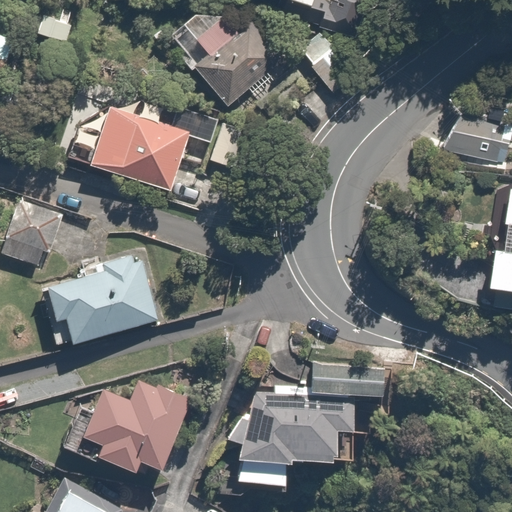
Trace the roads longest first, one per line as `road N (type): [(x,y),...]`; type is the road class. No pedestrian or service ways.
road 1 (residential): [(362,288),(0,384)]
road 2 (residential): [(346,252),(257,250),(0,171)]
road 3 (residential): [(346,252),(344,213),(366,141),(511,21)]
road 4 (residential): [(511,367),(394,319),(362,288)]
